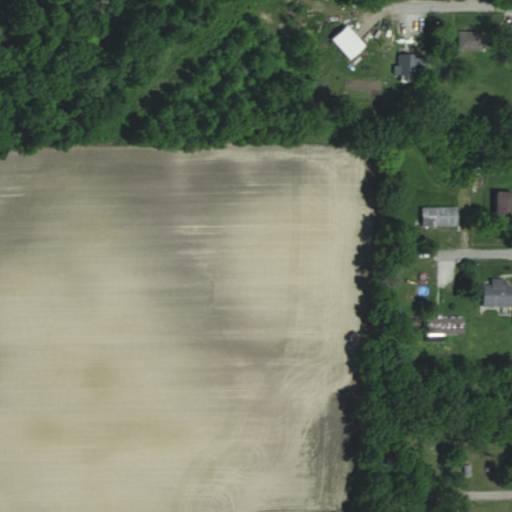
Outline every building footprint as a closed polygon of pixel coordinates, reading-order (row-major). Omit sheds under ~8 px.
[(480,32),(457,32),(457,50),(480,50),(480,32)] [(395,75),(414,75),(414,55),(395,55),(395,75)] [(511,189),(495,189),(495,218),(511,217),(511,189)] [(419,206),(419,225),(456,225),(456,206),(419,206)] [(489,283),(481,283),(481,306),(510,306),(510,277),(489,277),(489,283)] [(463,316),(425,316),(425,334),(463,334),(463,316)] [(418,317),(392,317),(392,335),(418,335),(418,317)]
